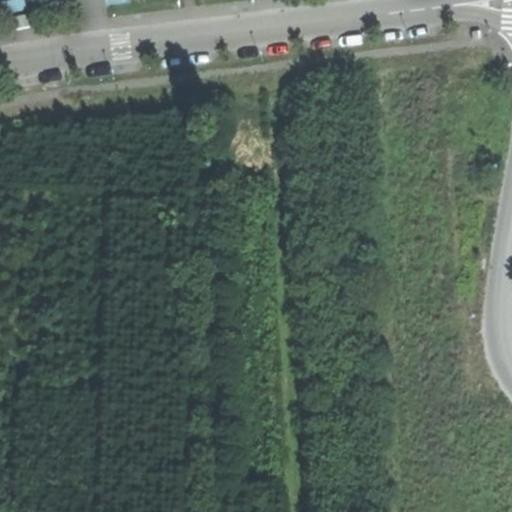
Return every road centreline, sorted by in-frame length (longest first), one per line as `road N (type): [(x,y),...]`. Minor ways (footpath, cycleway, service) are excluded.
road 1 (residential): [(511,2),(0,62)]
road 2 (residential): [(511,255),(499,337),(511,375)]
